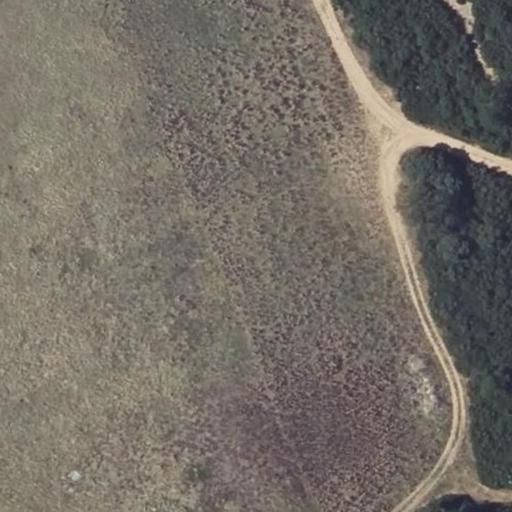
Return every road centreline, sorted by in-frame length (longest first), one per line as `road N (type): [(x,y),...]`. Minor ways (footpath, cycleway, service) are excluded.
road 1 (track): [(376,511),(426,457),(460,390),(380,183),(378,138)]
road 2 (track): [(511,162),(382,98),(319,0)]
